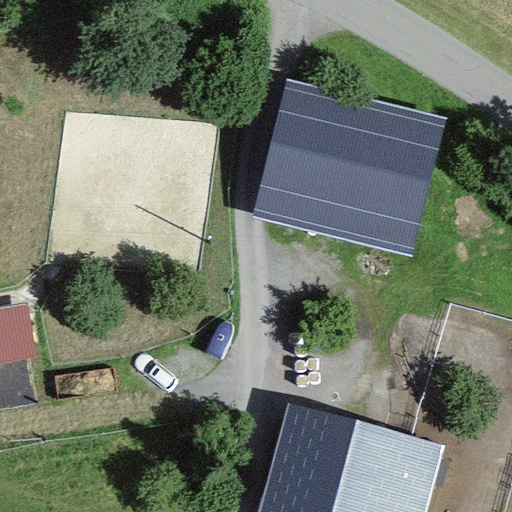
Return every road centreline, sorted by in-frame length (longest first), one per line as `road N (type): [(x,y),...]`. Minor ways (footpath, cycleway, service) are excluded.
road 1 (unclassified): [(334,0),(511,116)]
road 2 (track): [(241,385),(225,511)]
